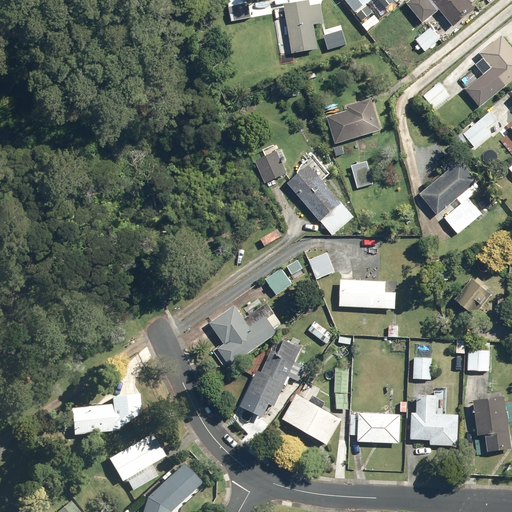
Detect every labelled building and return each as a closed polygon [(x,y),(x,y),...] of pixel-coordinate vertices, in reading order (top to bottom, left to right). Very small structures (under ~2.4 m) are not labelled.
[(342,0),(355,15),(371,2),(369,0),(342,0)] [(413,0),(407,6),(423,25),(438,13),(426,0),(413,0)] [(428,0),(452,29),(475,11),(466,0),(428,0)] [(283,6),(291,56),(327,51),(320,6),(310,7),(309,2),(283,6)] [(227,8),(229,23),(249,19),(247,4),(227,8)] [(374,16),(361,26),(366,34),(380,24),(374,16)] [(415,42),(424,53),(439,41),(430,29),(415,42)] [(465,91),(480,109),(511,82),(511,50),(502,38),(479,56),(482,60),(475,66),(483,76),(465,91)] [(422,97),(434,111),(450,98),(439,84),(422,97)] [(326,119),(334,147),(380,133),(371,101),(346,109),(348,113),(326,119)] [(453,141),(460,150),(468,143),(473,149),(489,136),(485,131),(496,122),(489,114),(478,124),(477,123),(462,135),(461,134),(453,141)] [(335,150),(338,157),(345,155),(343,147),(335,150)] [(255,163),(264,185),(286,176),(277,154),(255,163)] [(376,183),(369,160),(353,165),(360,188),(376,183)] [(419,197),(436,217),(468,191),(471,195),(477,190),(474,186),(477,184),(459,163),(419,197)] [(287,187),(332,238),(353,219),(308,168),(287,187)] [(443,219),(457,236),(481,216),(467,200),(443,219)] [(266,246),(283,235),(278,228),(261,239),(266,246)] [(308,262),(316,281),(335,273),(327,254),(308,262)] [(431,263),(436,276),(446,272),(442,260),(431,263)] [(265,281),(275,296),(291,285),(281,271),(265,281)] [(454,302),(473,318),(490,297),(471,281),(454,302)] [(339,309),(395,312),(396,296),(385,295),(386,284),(340,282),(339,309)] [(283,294),(286,297),(292,292),(289,289),(283,294)] [(497,320),(506,321),(507,300),(498,299),(497,320)] [(216,351),(229,369),(277,336),(273,330),(280,325),(273,316),(266,321),(265,319),(249,331),(234,309),(209,326),(223,347),(216,351)] [(312,335),(327,345),(333,337),(318,326),(312,335)] [(456,353),(464,354),(464,342),(457,342),(456,353)] [(294,364),(301,351),(283,343),(277,357),(270,353),(260,375),(256,373),(244,398),(272,411),(283,388),(285,389),(290,380),(296,383),(303,369),(294,364)] [(467,373),(488,374),(489,345),(468,344),(467,373)] [(494,360),(504,361),(505,345),(495,345),(494,360)] [(413,381),(431,382),(432,360),(414,359),(413,381)] [(336,411),(347,411),(349,370),(336,370),(335,394),(337,394),(336,411)] [(281,422),(326,448),(341,423),(320,412),(324,405),(312,398),(308,405),(295,397),(281,422)] [(429,448),(457,449),(458,418),(436,417),(437,399),(417,398),(416,417),(411,416),(410,442),(429,443),(429,448)] [(485,437),(487,454),(511,450),(504,399),(473,403),(478,438),(485,437)] [(69,410),(70,438),(116,435),(116,424),(126,423),(124,402),(111,403),(111,408),(69,410)] [(358,444),(400,446),(401,417),(359,415),(359,417),(349,416),(349,437),(358,437),(358,444)] [(124,482),(130,493),(156,479),(149,467),(163,460),(150,437),(106,462),(119,485),(124,482)] [(167,480),(145,501),(141,511),(172,511),(185,500),(167,480)] [(58,511),(77,511),(69,503),(58,511)]
